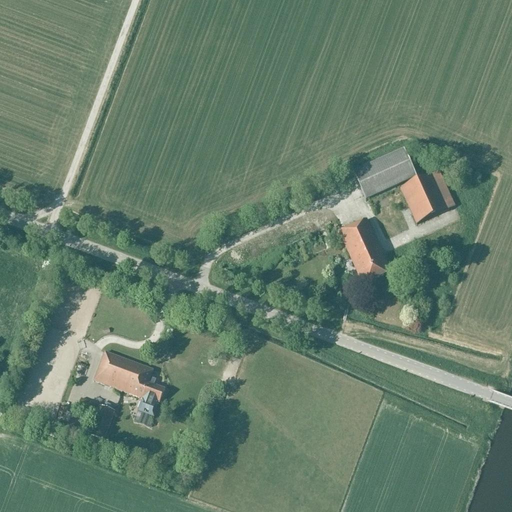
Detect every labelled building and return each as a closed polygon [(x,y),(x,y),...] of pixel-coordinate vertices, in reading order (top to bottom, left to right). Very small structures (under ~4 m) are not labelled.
[(404,150),(353,174),(365,201),(416,178),(404,150)] [(438,172),(400,190),(417,226),(455,208),(438,172)] [(367,221),(339,234),(363,286),(390,273),(367,221)] [(152,371),(105,354),(95,382),(142,401),(137,413),(154,419),(164,390),(152,386),(153,384),(152,380),(149,379),(152,371)] [(78,409),(93,415),(96,405),(82,399),(78,409)] [(89,436),(105,443),(116,412),(101,406),(89,436)]
